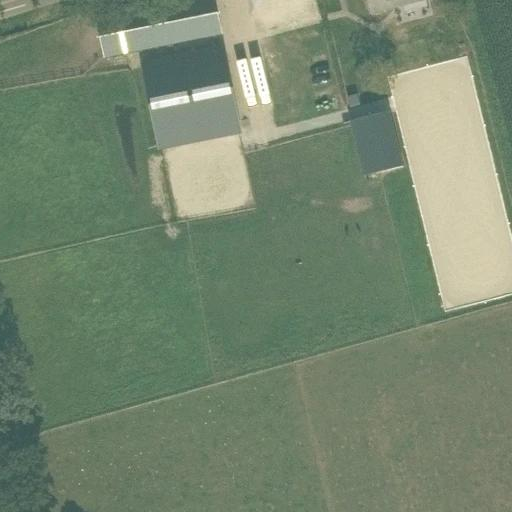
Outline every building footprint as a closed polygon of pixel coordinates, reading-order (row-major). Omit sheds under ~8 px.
[(104,59),(222,35),(215,0),(192,0),(97,19),(104,59)] [(424,0),(366,0),(370,14),(424,0)] [(236,102),(225,51),(142,68),(152,119),(236,102)] [(360,105),(357,96),(348,98),(350,108),(360,105)] [(376,114),(349,121),(364,177),(391,170),(376,114)]
